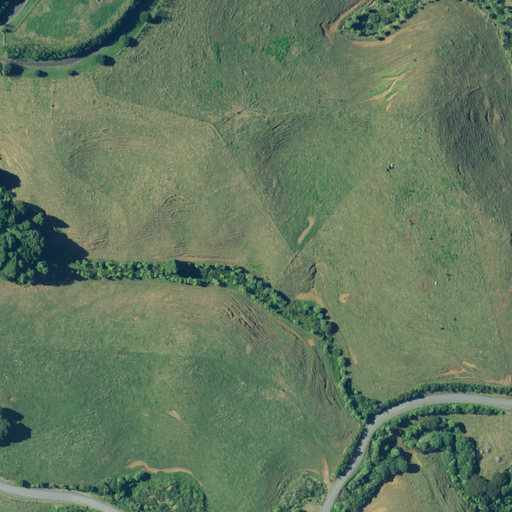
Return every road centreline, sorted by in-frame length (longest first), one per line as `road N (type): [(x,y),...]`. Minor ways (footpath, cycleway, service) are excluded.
road 1 (track): [(511,394),(424,392),(390,404),(364,429),(321,511)]
road 2 (unclassified): [(116,511),(89,499),(0,484)]
